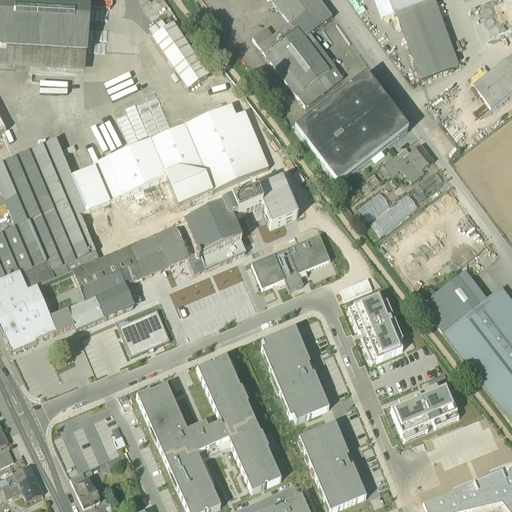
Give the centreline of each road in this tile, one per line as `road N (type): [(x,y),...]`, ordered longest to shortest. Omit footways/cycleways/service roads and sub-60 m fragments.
road 1 (residential): [(106,387),(324,296),(408,511)]
road 2 (unknown): [(314,300),(325,286),(292,183),(240,105),(182,101),(22,144)]
road 3 (residential): [(333,0),(511,256)]
road 4 (unknown): [(453,0),(470,62),(407,103)]
road 5 (residential): [(106,387),(161,511)]
